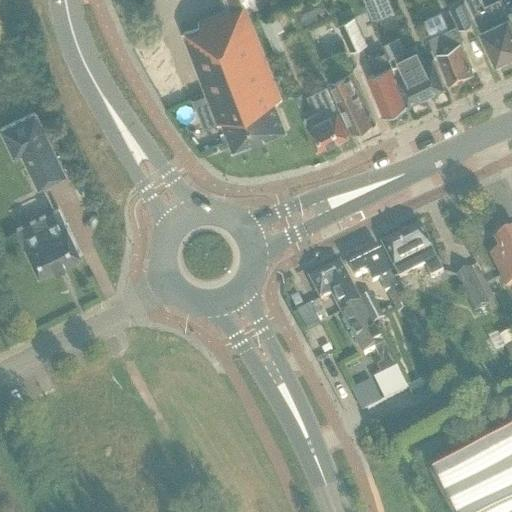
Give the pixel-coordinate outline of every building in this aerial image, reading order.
[(200,25),(182,33),(217,124),(222,122),(233,149),(286,129),(275,101),(281,99),(243,3),(242,4),(240,0),(224,0),(228,9),(198,21),(200,25)] [(322,0),(311,0),(310,1),(315,13),(326,8),(322,0)] [(364,0),(371,17),(390,9),(386,0),(364,0)] [(467,0),(496,60),(511,52),(511,23),(501,0),(496,0),(486,5),(484,0),(467,0)] [(511,0),(502,0),(511,19),(511,0)] [(459,28),(472,22),(463,2),(450,8),(459,28)] [(367,44),(355,16),(337,24),(350,52),(367,44)] [(449,84),(473,73),(461,41),(454,43),(449,32),(432,40),(449,84)] [(399,37),(383,43),(408,104),(444,87),(433,59),(430,60),(429,57),(423,60),(418,47),(405,52),(399,37)] [(383,117),(407,105),(390,66),(386,68),(379,53),(368,59),(374,74),(366,77),(383,117)] [(351,132),(375,120),(358,85),(352,71),(328,82),(335,96),(351,132)] [(319,109),(303,117),(318,148),(348,133),(326,85),(312,92),(319,109)] [(65,177),(34,112),(0,128),(0,132),(12,158),(20,154),(37,190),(65,177)] [(60,210),(16,231),(37,276),(81,255),(60,210)] [(444,273),(432,249),(421,226),(397,238),(412,269),(411,269),(413,273),(425,267),(432,279),(444,273)] [(500,251),(491,255),(507,287),(511,284),(511,234),(496,243),(500,251)] [(400,280),(413,273),(411,269),(412,269),(397,238),(383,246),(400,280)] [(386,293),(398,287),(378,248),(348,262),(356,277),(368,271),(373,281),(380,278),(384,287),(383,287),(386,293)] [(351,284),(340,265),(310,280),(321,300),(332,295),(351,284)] [(475,314),(489,307),(471,270),(457,278),(475,314)] [(351,284),(332,295),(341,313),(361,304),(351,284)] [(401,290),(388,296),(398,314),(410,307),(401,290)] [(371,294),(361,300),(375,326),(386,319),(371,294)] [(397,370),(399,369),(378,330),(376,331),(364,309),(344,318),(356,342),(357,341),(365,356),(376,350),(383,364),(377,367),(383,377),(397,370)] [(383,377),(375,382),(385,402),(409,391),(407,389),(397,370),(383,377)] [(414,401),(433,392),(426,379),(407,389),(409,391),(414,401)] [(70,405),(27,426),(45,464),(76,449),(106,511),(157,511),(117,429),(120,427),(115,416),(111,418),(97,388),(68,402),(70,405)] [(511,511),(511,432),(430,476),(449,511),(511,511)]
